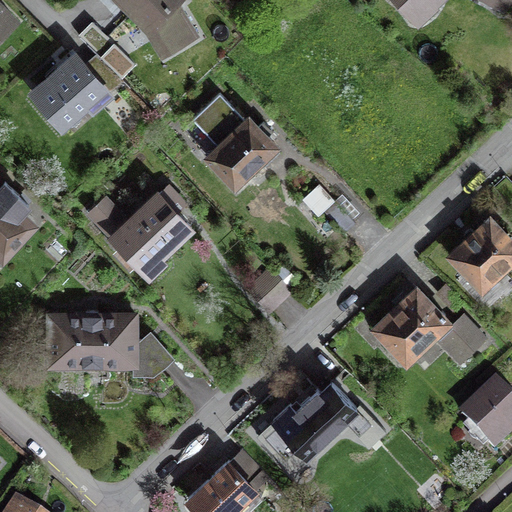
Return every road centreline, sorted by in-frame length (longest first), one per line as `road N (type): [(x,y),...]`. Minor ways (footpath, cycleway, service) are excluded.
road 1 (residential): [(511,137),(181,444),(122,511)]
road 2 (residential): [(117,511),(0,402)]
